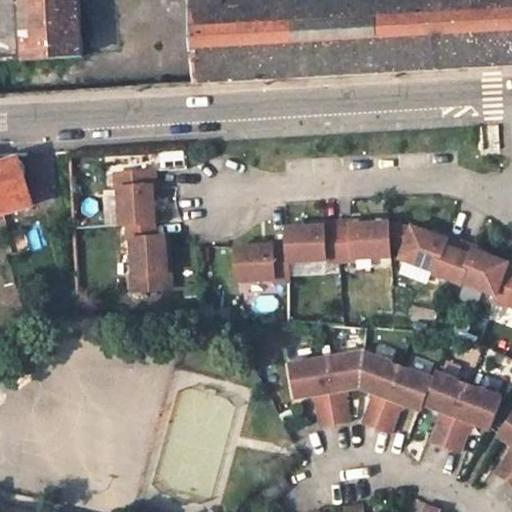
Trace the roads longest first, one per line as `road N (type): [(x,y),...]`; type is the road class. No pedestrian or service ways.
road 1 (unclassified): [(0,124),(511,97)]
road 2 (residential): [(511,192),(446,181),(224,195)]
road 3 (residential): [(477,511),(378,474),(322,474)]
